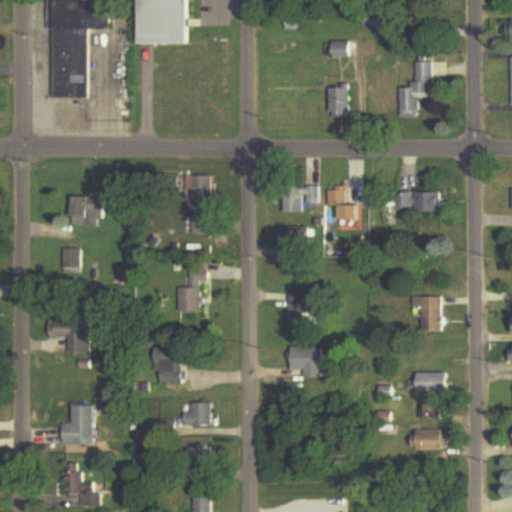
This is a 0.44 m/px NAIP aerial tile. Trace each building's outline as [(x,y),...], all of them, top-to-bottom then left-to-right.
[(196,46),(196,0),(144,0),(144,45),(196,46)] [(56,100),(92,100),(92,30),(99,30),(99,3),(56,3),(56,12),(57,12),(56,100)] [(436,63),(418,63),(418,89),(405,89),(405,118),(423,118),(423,100),(436,100),(436,63)] [(334,88),(334,117),(355,117),(355,88),(334,88)] [(216,177),(197,177),(197,206),(216,206),(216,177)] [(323,212),(323,187),(287,187),(287,212),(323,212)] [(359,205),(351,205),(351,190),(331,190),(331,220),(359,220),(359,205)] [(445,213),(445,193),(411,193),(411,213),(445,213)] [(76,226),(108,226),(108,197),(76,197),(76,226)] [(196,219),(196,235),(225,235),(225,219),(196,219)] [(316,248),(316,228),(283,228),(283,248),(316,248)] [(84,274),(84,250),(66,250),(66,274),(84,274)] [(194,289),(183,289),(183,313),(205,313),(205,272),(194,272),(194,289)] [(293,294),(293,328),(312,328),(312,294),(293,294)] [(446,298),(417,298),(417,307),(425,307),(425,331),(446,331),(446,298)] [(95,355),(95,314),(69,314),(69,321),(53,321),(53,338),(73,338),(73,355),(95,355)] [(327,347),(296,347),(296,370),(309,370),(309,379),(327,379),(327,347)] [(165,385),(188,385),(188,353),(165,353),(165,385)] [(451,373),(420,373),(420,393),(451,393),(451,373)] [(450,421),(450,400),(428,400),(428,421),(450,421)] [(216,427),(216,403),(197,403),(197,413),(188,413),(188,427),(216,427)] [(102,406),(81,406),(81,423),(63,423),(63,446),(102,446),(102,406)] [(421,432),(421,451),(452,451),(452,432),(421,432)] [(216,449),(184,449),(184,473),(216,473),(216,449)] [(70,465),(70,496),(87,496),(87,508),(103,509),(103,484),(89,484),(89,466),(70,465)] [(198,511),(217,511),(217,494),(198,494),(198,511)]
